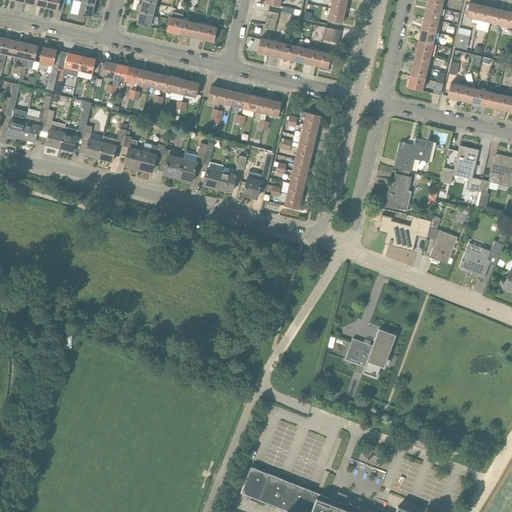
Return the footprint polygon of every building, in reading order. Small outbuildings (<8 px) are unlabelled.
[(46,9),(48,0),(36,0),(36,6),(46,9)] [(63,10),(65,1),(61,0),(60,0),(48,0),(46,9),(58,11),(58,9),(63,10)] [(331,0),(330,9),(344,12),(347,1),(344,0),(331,0)] [(427,0),(426,6),(441,9),(443,0),(427,0)] [(140,12),(153,16),(156,4),(143,1),(140,12)] [(94,6),(81,3),(78,16),(91,19),(94,6)] [(466,18),(478,21),(481,6),(469,3),(466,18)] [(424,18),(438,21),(441,9),(426,6),(424,18)] [(478,21),(490,23),(493,8),(481,6),(478,21)] [(291,15),(294,16),(295,9),(283,7),(282,13),(291,15)] [(490,23),(501,26),(505,11),(493,8),(490,23)] [(330,9),(327,21),(342,24),(344,12),(330,9)] [(267,18),(277,21),(279,14),(268,11),(267,18)] [(501,26),(511,28),(511,12),(505,11),(501,26)] [(153,16),(140,12),(137,25),(150,28),(153,16)] [(166,32),(179,35),(182,20),(170,17),(166,32)] [(265,25),(276,28),(277,21),(267,18),(265,25)] [(421,30),(435,33),(438,21),(424,18),(421,30)] [(179,35),(190,37),(194,23),(182,20),(179,35)] [(190,37),(202,40),(205,25),(194,23),(190,37)] [(205,25),(202,40),(214,43),(217,28),(205,25)] [(341,31),(325,28),(322,40),(338,43),(341,31)] [(418,41),(433,45),(435,33),(421,30),(418,41)] [(456,48),(462,49),(464,39),(458,37),(456,48)] [(257,53),(269,56),(273,41),(261,38),(257,53)] [(0,70),(2,71),(4,63),(6,56),(12,58),(15,41),(4,39),(1,55),(0,58),(0,70)] [(12,58),(23,60),(27,44),(15,41),(12,58)] [(269,56),(281,58),(284,44),(273,41),(269,56)] [(415,53),(430,56),(433,45),(418,41),(415,53)] [(27,44),(23,60),(28,61),(34,63),(38,46),(27,44)] [(281,58),(293,61),(296,47),(284,44),(281,58)] [(293,61),(304,64),(307,49),(296,47),(293,61)] [(54,88),(58,70),(53,69),(57,51),(43,48),(38,68),(51,71),(47,86),(54,88)] [(304,64),(316,67),(319,52),(307,49),(304,64)] [(68,53),(64,68),(64,70),(58,69),(58,70),(54,88),(52,93),(60,95),(64,74),(77,76),(78,72),(82,54),(74,52),(74,55),(68,53)] [(319,52),(316,67),(328,69),(331,55),(319,52)] [(413,64),(427,68),(430,56),(415,53),(413,64)] [(78,72),(92,75),(96,60),(89,58),(90,56),(82,54),(78,72)] [(457,73),(461,63),(453,61),(450,71),(457,73)] [(102,77),(113,80),(117,65),(105,62),(102,77)] [(410,76),(425,79),(427,68),(413,64),(410,76)] [(117,65),(113,80),(112,86),(110,94),(115,95),(118,81),(125,82),(129,67),(117,65)] [(125,82),(137,85),(140,70),(129,67),(125,82)] [(137,85),(149,88),(152,73),(140,70),(137,85)] [(149,88),(160,91),(164,76),(152,73),(149,88)] [(89,89),(94,90),(97,78),(91,76),(89,89)] [(160,91),(172,93),(176,78),(164,76),(160,91)] [(425,79),(410,76),(407,88),(422,92),(425,79)] [(172,93),(184,96),(187,81),(176,78),(172,93)] [(184,96),(196,99),(199,84),(187,81),(184,96)] [(447,98),(460,101),(463,86),(451,83),(447,98)] [(432,94),(440,96),(442,86),(435,84),(432,94)] [(207,101),(219,104),(223,89),(211,86),(207,101)] [(460,101),(471,103),(474,88),(463,86),(460,101)] [(471,103),(482,106),(486,91),(474,88),(471,103)] [(219,104),(231,107),(234,92),(223,89),(219,104)] [(482,106),(494,109),(498,94),(486,91),(482,106)] [(231,107),(243,110),(246,95),(234,92),(231,107)] [(494,109),(506,111),(509,97),(498,94),(494,109)] [(46,95),(42,109),(48,110),(52,96),(46,95)] [(243,110),(255,113),(258,97),(246,95),(243,110)] [(0,108),(0,117),(0,116),(0,115),(6,116),(11,98),(5,97),(1,109),(0,108)] [(255,113),(261,114),(266,115),(270,100),(258,97),(255,113)] [(7,135),(21,139),(26,116),(13,113),(16,100),(11,98),(6,116),(11,117),(7,135)] [(266,115),(278,118),(282,103),(270,100),(266,115)] [(77,134),(84,136),(86,126),(89,114),(91,104),(83,102),(81,109),(83,109),(78,131),(65,127),(59,148),(73,152),(77,134)] [(182,102),(180,111),(177,124),(193,128),(194,123),(183,121),(187,103),(182,102)] [(27,115),(26,116),(21,139),(35,142),(39,124),(44,126),(48,110),(41,109),(40,112),(28,109),(27,115)] [(59,148),(65,127),(65,126),(52,122),(54,112),(48,110),(44,126),(50,127),(46,145),(59,148)] [(303,125),(318,128),(321,116),(306,113),(303,125)] [(117,144),(123,146),(125,136),(127,131),(126,131),(128,125),(122,124),(121,129),(120,129),(118,140),(104,137),(102,142),(99,158),(112,162),(117,144)] [(301,136),(315,140),(318,128),(303,125),(301,136)] [(99,158),(102,142),(90,139),(91,133),(92,127),(86,126),(84,136),(80,148),(86,150),(85,155),(99,158)] [(138,168),(143,151),(135,149),(137,141),(131,140),(132,138),(125,136),(123,146),(123,147),(129,148),(125,165),(138,168)] [(298,148),(312,151),(315,140),(301,136),(298,148)] [(408,158),(429,163),(433,143),(415,138),(414,146),(400,143),(393,168),(405,170),(408,158)] [(162,160),(164,148),(165,146),(158,144),(158,147),(152,145),(150,153),(143,151),(138,168),(152,172),(155,158),(162,160)] [(206,153),(208,145),(201,144),(196,162),(197,162),(197,163),(203,165),(206,153)] [(208,145),(206,153),(203,165),(209,166),(212,154),(214,147),(208,145)] [(482,180),(472,178),(479,151),(459,146),(454,169),(445,168),(442,181),(452,184),(454,176),(468,180),(466,190),(479,193),(479,192),(482,180)] [(163,175),(177,179),(183,158),(170,155),(171,150),(164,148),(162,160),(159,168),(164,169),(163,175)] [(295,160),(310,163),(312,151),(298,148),(295,160)] [(261,179),(268,181),(272,156),(267,155),(261,179)] [(495,155),(490,178),(497,179),(496,185),(510,188),(511,179),(511,160),(504,159),(505,157),(495,155)] [(244,170),(245,165),(247,158),(240,156),(237,169),(244,171),(244,170)] [(192,182),(197,163),(197,162),(196,162),(183,158),(177,179),(192,182)] [(292,171),(307,175),(310,163),(295,160),(292,171)] [(0,162),(0,177),(22,183),(26,169),(0,162)] [(203,186),(217,189),(222,171),(208,167),(203,186)] [(222,171),(217,189),(231,193),(237,171),(230,169),(229,173),(222,171)] [(290,183),(304,186),(307,175),(292,171),(290,183)] [(388,205),(407,210),(411,192),(408,191),(412,178),(395,174),(388,205)] [(262,181),(247,177),(243,196),(257,199),(258,192),(259,193),(262,181)] [(489,183),(490,182),(489,182),(482,180),(479,192),(487,194),(489,183)] [(287,195),(301,198),(304,186),(290,183),(287,195)] [(301,198),(287,195),(284,207),(299,210),(301,198)] [(408,215),(406,222),(382,216),(378,231),(391,235),(389,245),(412,251),(416,237),(427,240),(431,228),(432,222),(431,222),(408,215)] [(431,228),(437,230),(441,219),(433,216),(431,222),(432,222),(431,228)] [(457,238),(440,231),(429,258),(432,259),(431,261),(438,264),(438,262),(447,265),(457,238)] [(495,266),(503,245),(506,237),(500,235),(497,243),(495,242),(490,252),(469,243),(459,268),(472,273),(471,274),(484,279),(490,264),(495,266)] [(395,336),(379,329),(372,346),(352,339),(345,360),(357,365),(359,359),(367,362),(362,373),(376,378),(380,367),(384,368),(395,336)] [(369,452),(365,462),(384,469),(388,459),(369,452)] [(287,511),(409,511),(398,508),(395,511),(352,511),(332,504),(334,500),(251,467),(241,493),(287,511)] [(337,500),(346,501),(347,492),(338,491),(337,500)]
